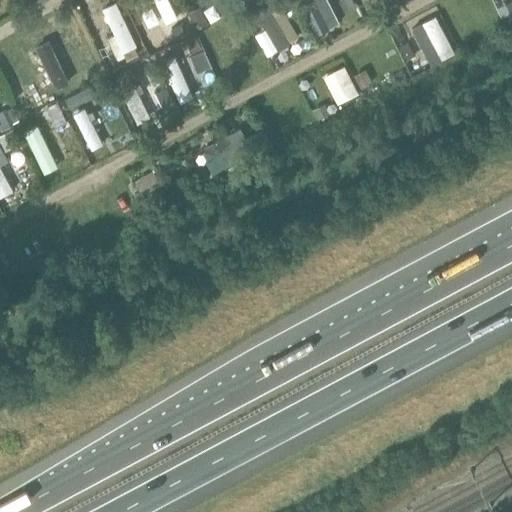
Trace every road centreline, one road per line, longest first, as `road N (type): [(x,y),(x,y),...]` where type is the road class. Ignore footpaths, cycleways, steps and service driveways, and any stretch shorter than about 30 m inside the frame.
road 1 (motorway): [(511,248),(18,511)]
road 2 (motorway): [(123,511),(511,305)]
